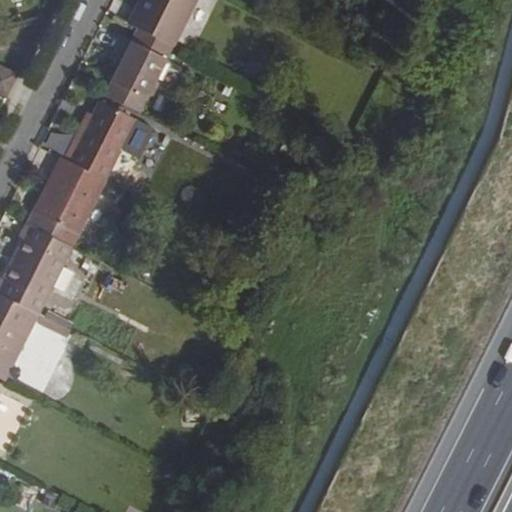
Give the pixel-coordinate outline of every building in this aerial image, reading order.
[(0,0),(0,11),(14,8),(11,0),(0,0)] [(146,0),(143,7),(139,5),(130,23),(137,27),(174,45),(196,0),(146,0)] [(137,27),(130,41),(166,59),(173,45),(137,27)] [(124,38),(117,52),(121,54),(126,56),(121,64),(113,82),(106,95),(139,112),(146,99),(166,59),(130,41),(124,38)] [(126,56),(121,54),(117,61),(121,64),(126,56)] [(18,76),(0,67),(0,88),(9,93),(18,76)] [(101,102),(96,113),(77,149),(73,146),(67,160),(107,180),(137,120),(101,102)] [(96,113),(91,110),(73,146),(77,149),(96,113)] [(289,117),(281,131),(293,139),(301,125),(289,117)] [(67,160),(63,158),(36,210),(52,218),(45,232),(73,246),(107,180),(67,160)] [(161,166),(149,181),(170,197),(181,182),(161,166)] [(52,218),(36,210),(29,224),(45,232),(52,218)] [(67,259),(27,238),(0,289),(0,292),(39,313),(67,259)] [(0,292),(0,373),(22,331),(28,335),(39,313),(0,292)] [(71,329),(39,313),(35,323),(66,339),(71,329)] [(186,446),(173,438),(167,449),(179,457),(186,446)] [(66,498),(50,491),(44,503),(60,511),(66,498)]
